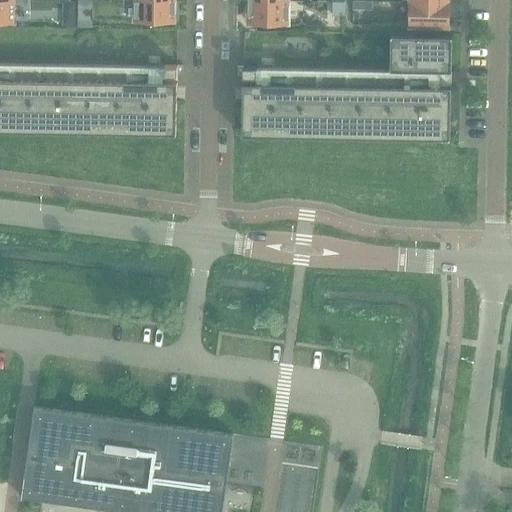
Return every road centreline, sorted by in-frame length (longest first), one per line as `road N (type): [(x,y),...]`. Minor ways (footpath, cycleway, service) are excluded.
road 1 (residential): [(495,264),(205,238)]
road 2 (residential): [(498,0),(495,264)]
road 3 (residential): [(462,511),(495,264)]
road 4 (residential): [(212,0),(205,238)]
road 5 (residential): [(205,238),(0,212)]
